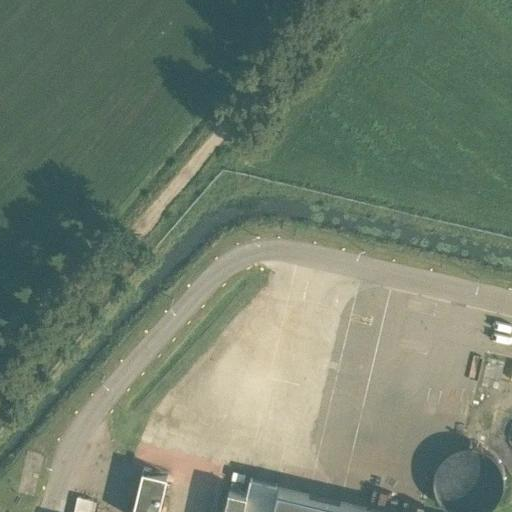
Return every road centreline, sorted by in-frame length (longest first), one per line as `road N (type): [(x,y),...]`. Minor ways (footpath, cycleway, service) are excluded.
road 1 (unclassified): [(333,0),(0,398)]
road 2 (unknown): [(314,259),(255,507)]
